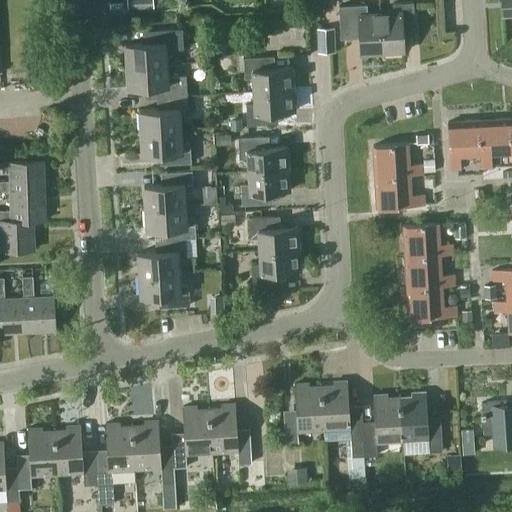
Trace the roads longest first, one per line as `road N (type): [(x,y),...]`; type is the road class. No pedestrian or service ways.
road 1 (residential): [(97,361),(75,0)]
road 2 (residential): [(338,313),(331,120),(352,100),(472,65)]
road 3 (residential): [(97,361),(338,313)]
road 4 (residential): [(511,355),(388,361),(338,313)]
